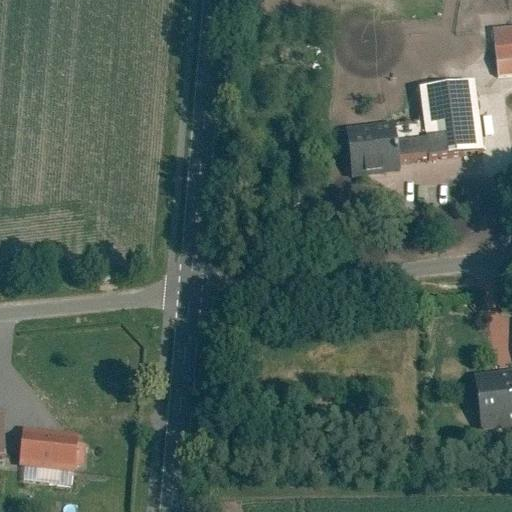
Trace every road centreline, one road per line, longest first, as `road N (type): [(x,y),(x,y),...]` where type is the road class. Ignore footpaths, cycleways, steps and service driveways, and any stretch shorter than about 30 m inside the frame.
road 1 (unclassified): [(188,291),(511,267)]
road 2 (tertiary): [(210,0),(188,291)]
road 3 (tertiary): [(188,291),(169,511)]
road 4 (residential): [(0,311),(188,291)]
